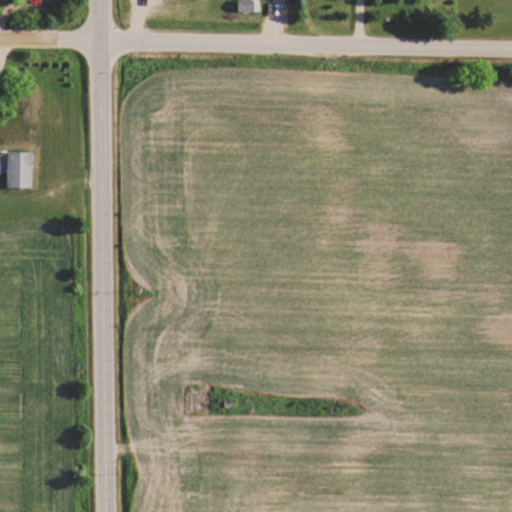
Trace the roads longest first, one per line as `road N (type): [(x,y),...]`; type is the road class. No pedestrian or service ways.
road 1 (residential): [(511,46),(0,38)]
road 2 (tertiary): [(105,511),(98,0)]
